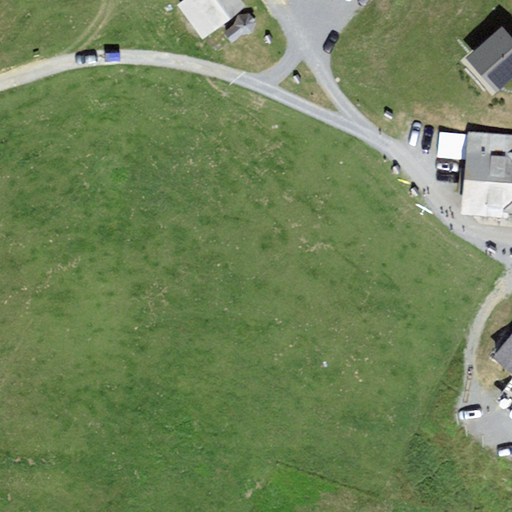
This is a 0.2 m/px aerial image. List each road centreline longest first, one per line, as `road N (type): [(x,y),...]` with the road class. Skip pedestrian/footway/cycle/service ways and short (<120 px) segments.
road 1 (track): [(511,237),(462,221),(390,148),(264,86),(196,66),(124,58),(0,85)]
road 2 (track): [(271,0),(356,129)]
road 3 (track): [(350,0),(264,86)]
